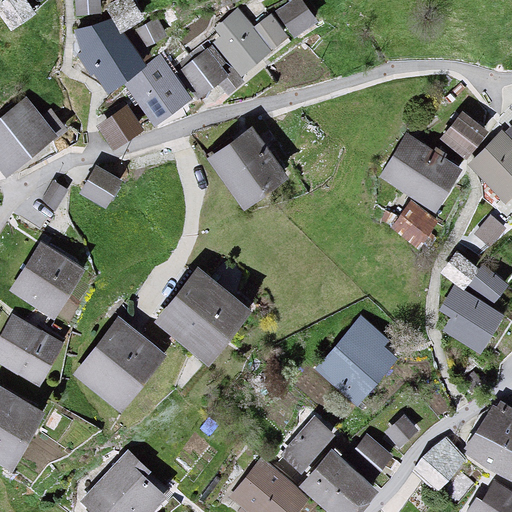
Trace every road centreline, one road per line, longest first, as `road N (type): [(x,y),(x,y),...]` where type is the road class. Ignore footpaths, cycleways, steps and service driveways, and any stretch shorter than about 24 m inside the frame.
road 1 (residential): [(0,220),(21,176),(83,152),(111,161),(216,117),(432,65),(511,77)]
road 2 (residential): [(370,511),(445,428),(511,389)]
